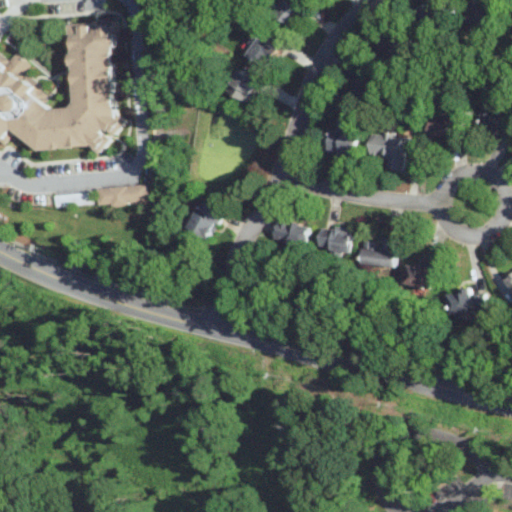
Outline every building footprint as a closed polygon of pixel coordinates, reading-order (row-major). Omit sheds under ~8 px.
[(311,5),(304,0),(285,0),(274,15),(293,29),(311,5)] [(440,0),(419,11),(430,31),(456,17),(447,0),(440,0)] [(474,2),(474,30),(498,30),(498,2),(474,2)] [(257,19),(285,37),(268,65),(248,53),(254,47),(248,44),(254,34),(250,31),(257,19)] [(106,20),(72,23),(79,102),(76,105),(62,107),(21,70),(10,71),(12,68),(0,57),(0,137),(7,144),(3,150),(109,140),(108,126),(117,135),(129,121),(124,116),(116,29),(106,20)] [(419,44),(401,28),(383,47),(401,64),(419,44)] [(247,101),(251,93),(259,97),(268,80),(241,66),(228,91),(247,101)] [(383,85),(364,70),(347,92),(366,107),(383,85)] [(511,112),(486,106),(481,127),(511,133),(511,112)] [(465,143),(465,117),(431,117),(431,143),(465,143)] [(364,131),(333,124),(326,151),(357,159),(364,131)] [(405,170),(405,133),(372,132),(371,158),(387,159),(387,170),(405,170)] [(148,206),(147,185),(97,186),(98,208),(148,206)] [(55,207),(93,205),(93,193),(54,195),(55,207)] [(227,212),(205,200),(189,227),(211,239),(227,212)] [(274,241),(309,248),(314,225),(279,218),(274,241)] [(353,254),(356,231),(323,227),(320,250),(353,254)] [(378,240),(367,239),(363,263),(397,268),(401,240),(378,237),(378,240)] [(437,289),(440,258),(422,257),(421,264),(409,263),(407,287),(437,289)] [(477,288),(451,289),(452,316),(489,315),(489,294),(477,294),(477,288)]
